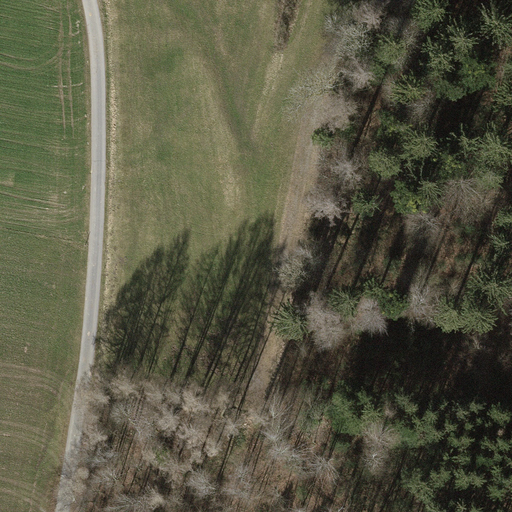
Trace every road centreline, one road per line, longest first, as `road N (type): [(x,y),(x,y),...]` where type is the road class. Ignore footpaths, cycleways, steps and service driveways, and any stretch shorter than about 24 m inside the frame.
road 1 (track): [(89,0),(100,76),(91,364),(62,511)]
road 2 (track): [(375,0),(328,15),(305,96),(262,356)]
